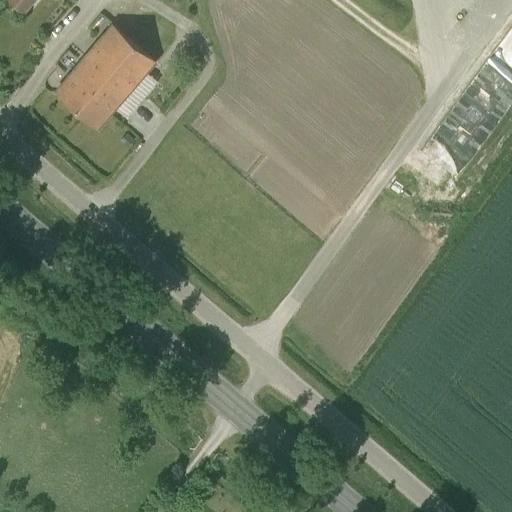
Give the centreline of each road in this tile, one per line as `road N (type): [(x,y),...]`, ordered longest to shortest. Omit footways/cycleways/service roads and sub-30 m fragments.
road 1 (unclassified): [(435,511),(0,129)]
road 2 (primary): [(361,511),(0,204)]
road 3 (unknown): [(267,367),(349,227),(511,9)]
road 4 (unknown): [(237,404),(150,511)]
